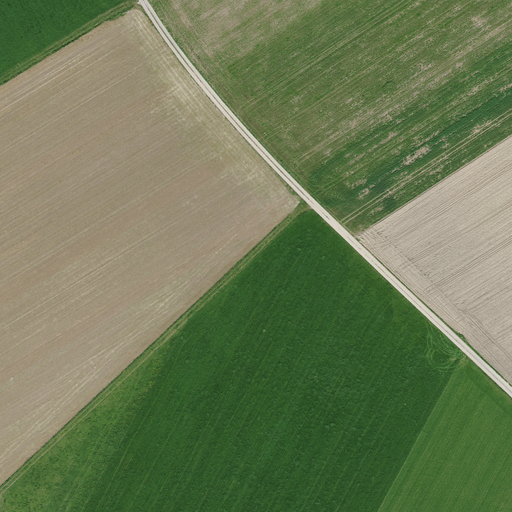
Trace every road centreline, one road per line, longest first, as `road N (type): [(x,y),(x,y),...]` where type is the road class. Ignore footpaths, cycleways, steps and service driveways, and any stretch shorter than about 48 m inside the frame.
road 1 (track): [(511,393),(313,208),(189,68),(141,0)]
road 2 (track): [(0,76),(126,0)]
